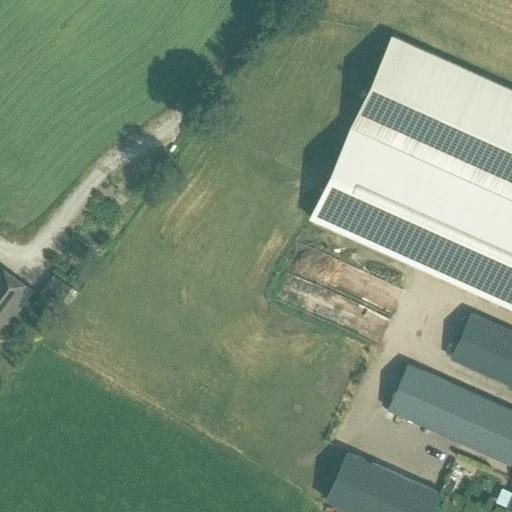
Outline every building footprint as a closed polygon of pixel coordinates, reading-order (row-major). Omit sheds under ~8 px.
[(396,35),(354,126),(381,139),(511,198),(511,88),(442,56),(396,35)] [(349,124),(309,213),(511,304),(511,198),(381,139),(354,126),(349,124)] [(0,266),(0,334),(32,290),(0,266)] [(511,329),(471,311),(450,358),(511,386),(511,329)] [(511,410),(409,363),(389,408),(511,462),(511,497),(508,507),(511,508),(511,410)] [(348,451),(327,499),(356,511),(430,511),(439,492),(348,451)] [(451,491),(456,480),(447,477),(443,487),(451,491)]
